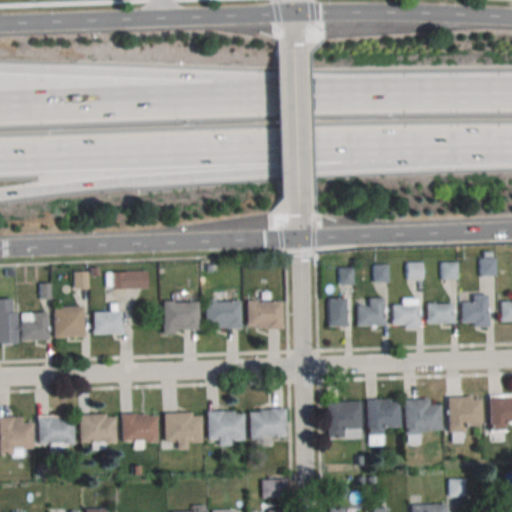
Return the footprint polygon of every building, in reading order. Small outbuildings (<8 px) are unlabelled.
[(494,251),(477,252),(478,275),(494,275),(494,251)] [(405,262),(405,278),(421,278),(421,262),(405,262)] [(439,262),(439,278),(456,278),(456,262),(439,262)] [(386,282),(386,264),(371,264),(371,282),(386,282)] [(337,284),(352,284),(352,266),(337,266),(337,284)] [(98,275),(97,267),(90,268),(91,276),(98,275)] [(72,288),(86,288),(86,270),(72,270),(72,288)] [(104,288),(144,288),(144,270),(104,270),(104,288)] [(38,284),(38,300),(49,299),(48,284),(38,284)] [(486,293),(469,293),(469,304),(459,304),(459,326),(486,326),(486,293)] [(507,301),(498,301),(498,320),(511,320),(511,294),(507,294),(507,301)] [(325,326),(344,326),(344,297),(325,297),(325,326)] [(382,297),(364,297),(364,307),(355,307),(355,325),(382,325),(382,297)] [(0,343),(15,343),(15,298),(0,298),(0,343)] [(238,328),(238,298),(202,298),(202,328),(238,328)] [(390,326),(417,326),(417,298),(390,298),(390,326)] [(280,299),(244,299),(244,328),(280,328),(280,299)] [(160,332),(196,332),(196,300),(160,300),(160,332)] [(451,303),(424,303),(424,322),(451,322),(451,303)] [(81,306),(51,306),(51,336),(81,336),(81,306)] [(119,306),(108,306),(108,311),(91,311),(91,333),(119,333),(119,306)] [(45,312),(19,312),(19,339),(45,339),(45,312)] [(509,422),(511,422),(511,395),(487,395),(487,429),(509,429),(509,422)] [(479,396),(446,396),(446,433),(449,433),(449,443),(462,443),(462,433),(467,433),(467,424),(480,424),(479,396)] [(418,444),(418,431),(439,431),(439,398),(402,399),(403,444),(418,444)] [(364,444),(384,444),(384,427),(397,427),(397,399),(364,399),(364,444)] [(358,401),(325,401),(325,437),(358,437),(358,401)] [(283,435),(283,408),(247,408),(247,435),(283,435)] [(205,410),(205,438),(215,438),(215,444),(242,444),(241,410),(205,410)] [(161,411),(161,439),(173,439),(173,448),(190,448),(190,440),(199,440),(199,411),(161,411)] [(131,446),(140,446),(140,441),(155,441),(155,412),(119,412),(119,441),(131,441),(131,446)] [(113,446),(113,413),(78,413),(78,446),(113,446)] [(22,416),(0,416),(0,455),(21,455),(21,449),(31,449),(31,421),(22,421),(22,416)] [(72,416),(36,416),(36,443),(48,443),(48,446),(72,446),(72,416)] [(138,466),(138,475),(130,475),(130,466),(138,466)] [(374,477),(374,485),(366,485),(366,477),(374,477)] [(462,477),(446,477),(446,495),(462,495),(462,477)] [(259,480),(260,499),(286,498),(285,480),(259,480)] [(445,511),(445,502),(408,502),(408,511),(445,511)]
